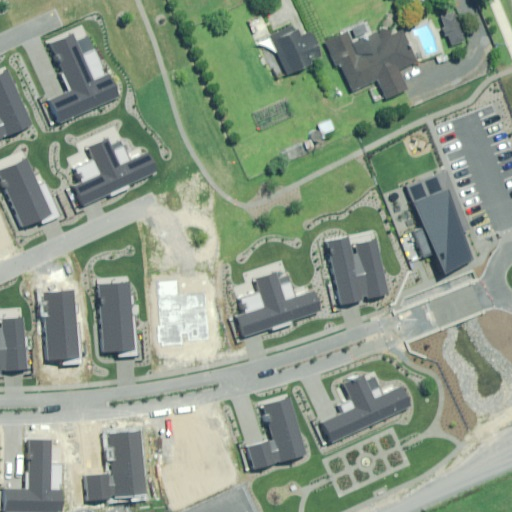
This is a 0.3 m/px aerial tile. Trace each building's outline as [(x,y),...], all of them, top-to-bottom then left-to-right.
[(456,8),(435,16),(448,49),(469,41),(456,8)] [(298,38),(292,26),(267,37),(285,76),(319,61),(307,34),(298,38)] [(414,64),(398,27),(350,45),(345,34),(324,43),(334,67),(338,65),(350,92),(375,81),(384,100),(404,91),(396,71),(414,64)] [(294,118),(287,102),(253,117),(260,133),(294,118)] [(333,131),(328,121),(317,126),(322,136),(333,131)] [(287,166),(303,157),(297,147),(281,156),(287,166)] [(323,191),(317,178),(298,186),(304,200),(323,191)]
